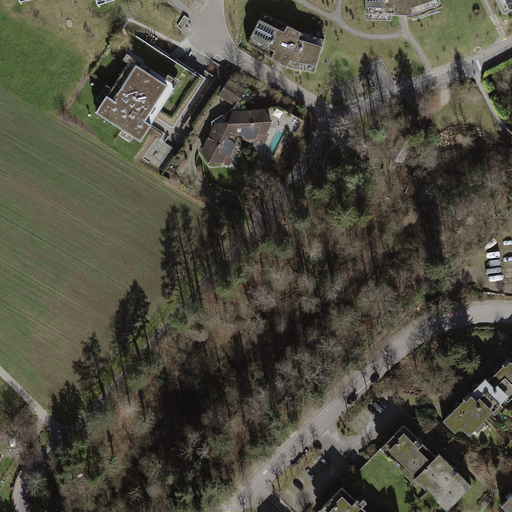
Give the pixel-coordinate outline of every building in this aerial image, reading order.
[(365,0),(366,12),(411,12),(439,3),(438,0),(365,0)] [(262,11),(247,44),(273,56),(285,62),(316,68),(325,37),(294,26),(262,11)] [(176,84),(131,56),(96,111),(140,140),(176,84)] [(244,91),(228,81),(219,96),(235,106),(244,91)] [(272,121),(265,109),(234,111),(227,122),(215,123),(200,151),(209,163),(223,162),(226,157),(234,156),(239,147),(235,139),(237,136),(241,135),(246,143),(256,142),(260,134),(267,134),(272,121)] [(401,135),(390,157),(403,163),(414,141),(401,135)] [(511,389),(511,345),(444,410),(466,433),(511,389)] [(406,437),(386,458),(440,511),(453,511),(476,489),(443,457),(434,465),(406,437)] [(368,511),(348,494),(331,511),(368,511)] [(511,511),(511,499),(503,507),(506,511),(511,511)]
